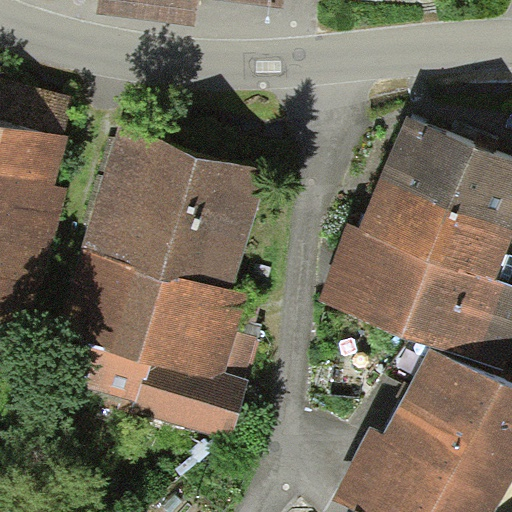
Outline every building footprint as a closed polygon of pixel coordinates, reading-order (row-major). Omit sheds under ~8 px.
[(100,0),(97,17),(193,29),(197,2),(196,0),(100,0)] [(196,0),(197,2),(285,12),(285,0),(196,0)] [(0,74),(0,121),(60,141),(72,98),(0,74)] [(511,160),(484,149),(408,120),(381,182),(511,234),(511,160)] [(0,284),(27,293),(23,306),(34,310),(72,193),(56,187),(70,144),(60,141),(0,121),(0,284)] [(99,203),(83,249),(231,298),(270,177),(123,129),(99,203)] [(511,246),(511,234),(381,182),(363,231),(351,228),(321,307),(511,381),(511,288),(497,284),(505,263),(511,246)] [(249,304),(231,298),(83,249),(54,337),(88,349),(76,382),(136,402),(132,411),(232,444),(251,387),(245,385),(260,340),(240,333),(249,304)] [(27,293),(0,284),(0,374),(23,306),(27,293)] [(511,481),(511,388),(432,352),(388,438),(372,430),(336,503),(355,511),(495,511),(511,483),(511,481)]
